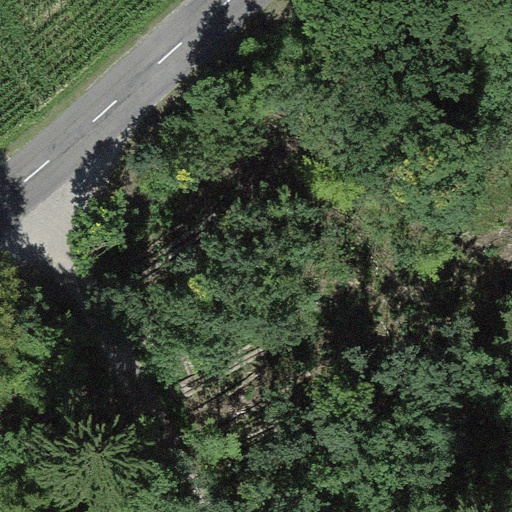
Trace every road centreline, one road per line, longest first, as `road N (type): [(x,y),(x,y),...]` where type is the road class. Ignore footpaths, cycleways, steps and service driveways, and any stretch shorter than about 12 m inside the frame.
road 1 (track): [(36,175),(204,511)]
road 2 (tertiary): [(230,0),(0,201)]
